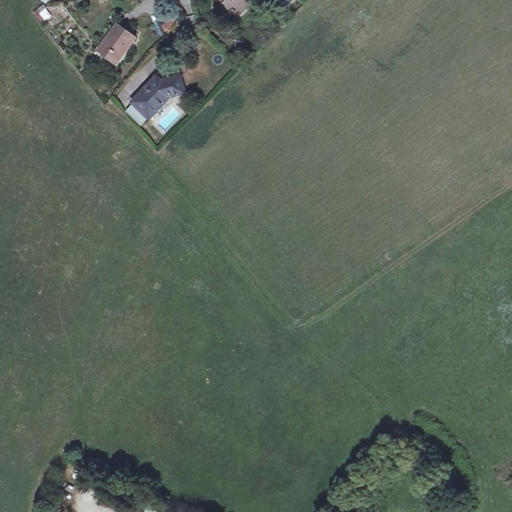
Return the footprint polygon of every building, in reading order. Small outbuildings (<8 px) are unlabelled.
[(243,0),(208,0),(203,6),(207,10),(208,15),(212,19),(223,7),(225,4),(238,16),(249,5),(243,0)] [(40,23),(51,16),(44,5),(33,11),(40,23)] [(169,18),(161,25),(166,31),(174,24),(169,18)] [(117,25),(98,51),(116,64),(135,38),(117,25)] [(161,76),(158,72),(123,109),(144,128),(186,83),(170,67),(161,76)] [(177,105),(157,124),(166,132),(185,113),(177,105)]
